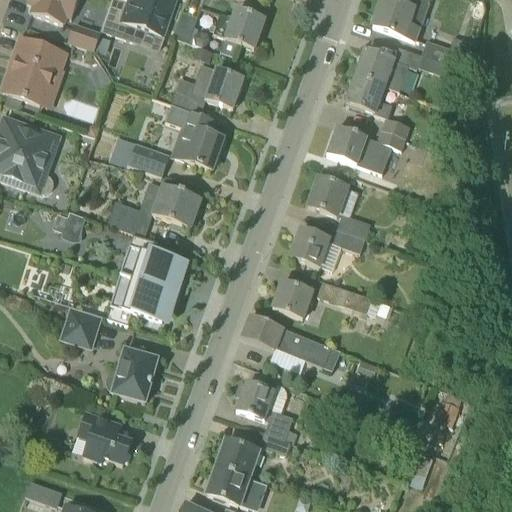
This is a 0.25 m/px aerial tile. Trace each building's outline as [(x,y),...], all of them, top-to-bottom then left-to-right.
[(29,0),(27,8),(33,10),(31,18),(63,29),(65,21),(71,23),(79,0),(29,0)] [(129,0),(127,6),(113,1),(101,35),(131,46),(146,39),(147,37),(162,42),(177,0),(129,0)] [(372,31),(403,42),(414,46),(429,3),(420,0),(399,0),(396,8),(382,3),(372,31)] [(220,18),(216,31),(213,39),(224,43),(220,56),(233,61),(237,48),(254,54),(264,24),(236,14),(232,23),(220,18)] [(197,21),(183,16),(182,16),(173,42),(188,47),(197,21)] [(67,47),(94,56),(100,39),(73,30),(67,47)] [(1,96),(4,97),(46,112),(54,92),(65,59),(20,43),(1,96)] [(426,45),(421,60),(444,68),(449,53),(426,45)] [(401,98),(410,71),(364,55),(354,81),(384,92),(401,98)] [(417,72),(439,80),(444,68),(421,60),(417,72)] [(175,96),(171,108),(171,109),(195,118),(201,103),(233,114),(243,84),(201,69),(200,70),(202,71),(192,102),(175,96)] [(384,92),(354,81),(345,108),(375,118),(384,92)] [(0,184),(39,198),(41,199),(43,199),(44,199),(46,198),(48,197),(49,196),(50,195),(51,194),(52,192),(52,190),(53,189),(52,187),(52,185),(51,184),(50,182),(49,181),(47,180),(46,179),(59,142),(3,122),(0,128),(0,184)] [(385,124),(381,135),(405,144),(409,132),(385,124)] [(211,175),(219,153),(222,144),(184,130),(173,161),(198,169),(197,170),(211,175)] [(336,132),(329,153),(326,160),(367,175),(377,148),(377,147),(336,132)] [(400,156),(405,144),(381,135),(377,147),(377,148),(400,156)] [(127,172),(161,182),(169,160),(135,148),(131,160),(114,154),(109,166),(127,172)] [(336,221),(346,193),(318,183),(308,211),(336,221)] [(162,191),(152,220),(190,233),(200,205),(162,191)] [(140,241),(148,218),(115,206),(107,229),(140,241)] [(342,219),(337,234),(366,244),(371,229),(342,219)] [(318,272),(328,244),(300,234),(290,262),(318,272)] [(360,259),(366,244),(337,234),(331,249),(360,259)] [(174,288),(177,277),(181,267),(151,258),(154,247),(133,240),(119,282),(176,300),(177,298),(177,296),(177,294),(177,293),(176,291),(175,290),(174,288)] [(176,301),(176,300),(119,282),(106,324),(128,331),(132,319),(161,328),(168,308),(170,307),(171,306),(173,305),(174,304),(175,303),(176,301)] [(316,301),(366,319),(371,304),(322,286),(316,301)] [(302,324),(312,297),(281,287),(272,313),(302,324)] [(29,333),(61,344),(90,353),(100,324),(38,304),(29,333)] [(331,353),(250,320),(240,342),(274,356),(275,354),(322,373),(329,357),(331,353)] [(157,364),(124,355),(117,377),(116,378),(114,378),(112,378),(111,379),(110,381),(109,382),(108,383),(107,385),(107,387),(107,388),(107,390),(107,392),(108,393),(109,395),(111,396),(112,397),(111,399),(145,408),(157,364)] [(268,427),(264,438),(284,446),(293,423),(268,414),(274,397),(246,387),(236,416),(268,427)] [(433,426),(452,433),(459,413),(441,406),(433,426)] [(86,417),(77,440),(88,445),(83,461),(101,468),(102,463),(122,470),(131,447),(116,442),(121,429),(86,417)] [(290,448),(284,446),(264,438),(259,452),(286,461),(290,448)] [(216,472),(249,484),(258,457),(225,445),(216,472)] [(249,484),(216,472),(206,499),(239,510),(249,484)] [(54,511),(56,511),(57,511),(62,498),(30,487),(25,501),(54,511)]
